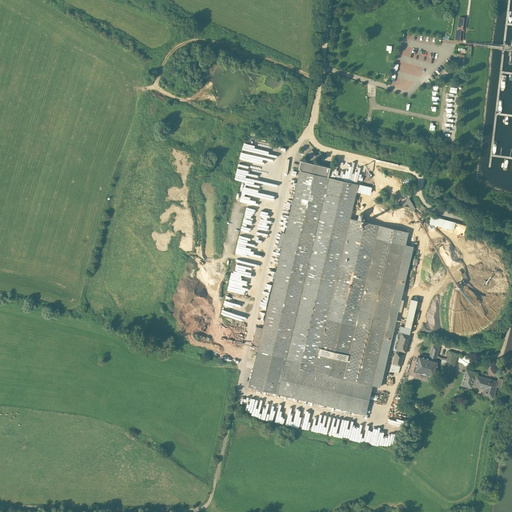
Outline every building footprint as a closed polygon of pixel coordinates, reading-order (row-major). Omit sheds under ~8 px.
[(466,18),(459,17),(458,29),(456,29),(455,40),(458,40),(462,40),(463,34),(462,34),(463,27),(464,27),(465,24),(466,24),(466,18)] [(255,144),(244,142),(243,148),(248,149),(249,147),(272,151),(273,145),(255,142),(255,144)] [(307,158),(306,162),(311,163),(317,159),(317,158),(319,157),(318,155),(316,156),(312,150),(305,154),(307,158)] [(257,157),(247,155),(247,154),(241,153),(240,160),(246,161),(247,158),(256,160),(257,157)] [(300,169),(299,170),(328,177),(330,168),(331,168),(331,167),(311,163),(306,162),(300,160),(299,165),(299,166),(298,169),(300,169)] [(328,177),(299,170),(262,328),(256,327),(251,350),(257,352),(256,355),(258,356),(257,362),(254,361),(248,387),(365,414),(372,385),(380,387),(405,281),(397,280),(405,244),(408,232),(350,218),(358,184),(328,177)] [(242,188),(240,201),(250,203),(251,196),(266,199),(266,198),(273,199),(273,197),(267,196),(267,193),(242,188)] [(409,198),(398,204),(400,207),(407,203),(412,211),(415,209),(409,198)] [(429,223),(454,229),(456,221),(431,215),(429,223)] [(261,217),(259,228),(270,231),(272,223),(267,221),(267,219),(261,217)] [(397,280),(405,281),(413,246),(405,244),(397,280)] [(417,300),(411,299),(404,326),(411,328),(417,300)] [(411,328),(404,326),(400,325),(399,332),(409,334),(411,328)] [(402,333),(396,352),(398,353),(399,350),(405,352),(410,336),(402,333)] [(429,359),(435,361),(439,348),(433,346),(429,359)] [(458,354),(449,351),(441,382),(447,383),(452,364),(455,365),(458,354)] [(398,353),(396,352),(393,364),(400,366),(404,354),(398,353)] [(435,361),(429,359),(419,356),(414,371),(433,376),(438,362),(435,361)] [(475,373),(466,370),(462,385),(471,387),(472,385),(473,385),(476,375),(474,375),(475,373)] [(485,378),(476,375),(473,385),(473,386),(483,389),(484,388),(487,389),(486,392),(485,392),(484,393),(485,393),(484,396),(493,398),(496,386),(497,382),(489,380),(485,379),(485,378)] [(257,413),(258,407),(254,406),(255,403),(252,402),(248,413),(258,415),(259,413),(257,413)]
